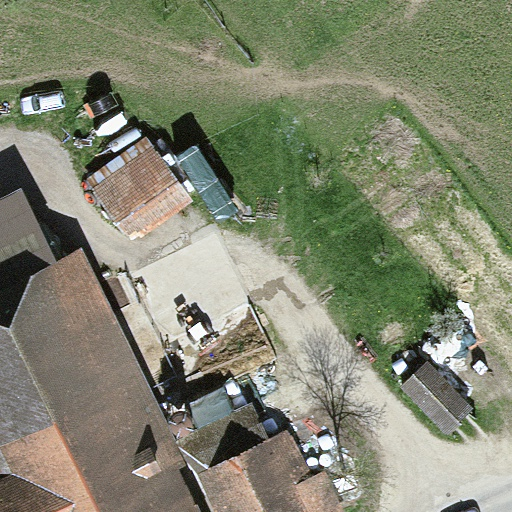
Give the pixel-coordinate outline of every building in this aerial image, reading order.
[(149,147),(98,185),(131,229),(182,191),(149,147)] [(0,200),(0,301),(63,271),(22,189),(0,200)] [(0,511),(170,511),(152,475),(184,459),(85,260),(63,271),(0,301),(0,511)] [(465,406),(423,362),(399,385),(441,429),(465,406)] [(251,401),(192,431),(233,511),(298,511),(304,509),(306,511),(344,511),(345,511),(324,472),(314,477),(288,425),(268,435),(251,401)]
